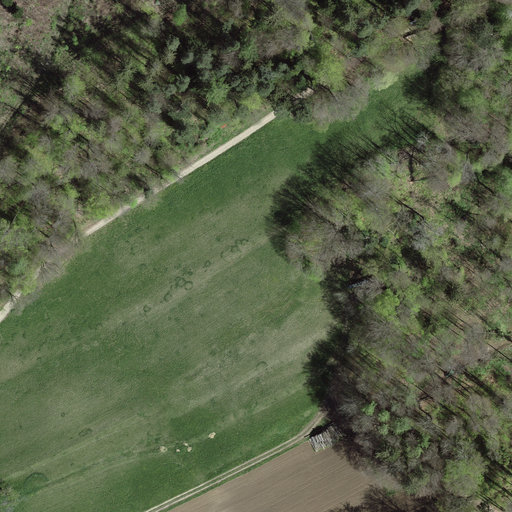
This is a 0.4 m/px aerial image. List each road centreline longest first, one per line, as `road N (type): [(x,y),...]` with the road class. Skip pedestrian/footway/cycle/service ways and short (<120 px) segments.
road 1 (track): [(0,320),(68,247),(349,68),(423,26),(507,0)]
road 2 (track): [(157,511),(302,435),(320,417),(337,386),(348,305)]
road 3 (track): [(45,67),(191,0)]
road 4 (track): [(0,133),(45,67),(66,0)]
